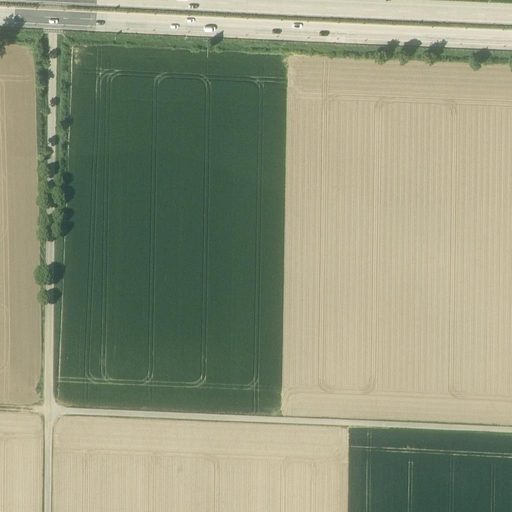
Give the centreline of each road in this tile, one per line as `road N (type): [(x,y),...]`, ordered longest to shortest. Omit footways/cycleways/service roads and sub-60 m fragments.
road 1 (motorway): [(0,15),(511,39)]
road 2 (unclassified): [(48,411),(511,431)]
road 3 (unclassified): [(48,411),(51,0)]
road 4 (motorway): [(511,13),(188,0)]
